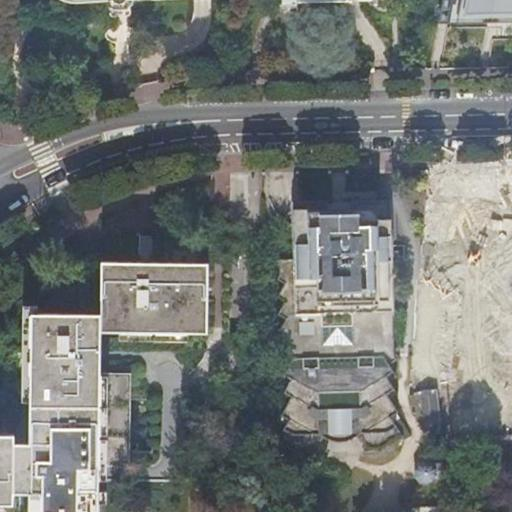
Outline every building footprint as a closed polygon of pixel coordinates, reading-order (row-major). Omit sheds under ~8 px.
[(132,2),(131,0),(123,0),(122,1),(120,3),(118,3),(115,3),(114,2),(111,0),(105,0),(105,4),(110,7),(113,8),(116,9),(122,9),(127,6),(132,2)] [(511,0),(462,0),(458,26),(511,24),(511,0)] [(511,167),(506,167),(495,168),(496,230),(511,229),(511,167)] [(453,169),(430,169),(425,239),(450,240),(453,169)] [(252,174),(230,175),(230,215),(252,215),(252,174)] [(286,349),(286,350),(281,359),(288,363),(286,366),(281,377),(288,380),(286,384),(281,394),(289,398),(287,401),(282,412),(289,416),(288,419),(276,440),(299,454),(318,453),(318,451),(318,447),(319,444),(321,440),(323,437),(328,439),(332,441),(337,442),(342,441),(347,440),(351,439),(353,437),(355,436),(357,439),(359,442),(361,446),(361,450),(362,452),(380,452),(402,437),(390,416),(388,412),(395,408),(389,399),(387,396),(395,391),(389,381),(387,378),(394,374),(388,364),(386,360),(393,356),(393,337),(386,337),(386,331),(385,321),(392,320),(392,290),(384,277),(391,273),(391,257),(390,246),(389,201),(379,201),(351,202),(351,211),(325,212),(325,202),(293,203),(294,259),(278,260),(278,275),(285,278),(283,282),(279,292),(285,296),(284,300),(279,310),(287,315),(286,318),(280,328),(280,342),(288,346),(286,349)] [(0,511),(188,511),(191,344),(207,344),(208,273),(103,271),(102,323),(31,323),(31,362),(2,362),(3,369),(1,376),(0,380),(0,511)] [(278,313),(286,318),(287,315),(279,310),(278,313)] [(425,326),(418,326),(413,391),(421,391),(436,390),(438,390),(438,388),(439,388),(439,386),(443,386),(446,359),(441,359),(442,357),(441,357),(442,345),(437,345),(438,335),(424,333),(425,326)] [(511,371),(469,382),(463,384),(471,415),(497,408),(506,412),(511,410),(511,371)] [(436,390),(421,391),(422,407),(435,446),(440,446),(440,442),(436,390)] [(396,395),(395,391),(387,396),(389,399),(396,395)] [(440,442),(440,446),(441,462),(442,471),(473,469),(470,440),(440,442)] [(442,471),(441,462),(433,463),(427,460),(416,463),(414,470),(415,479),(419,482),(430,483),(433,478),(443,477),(442,471)]
